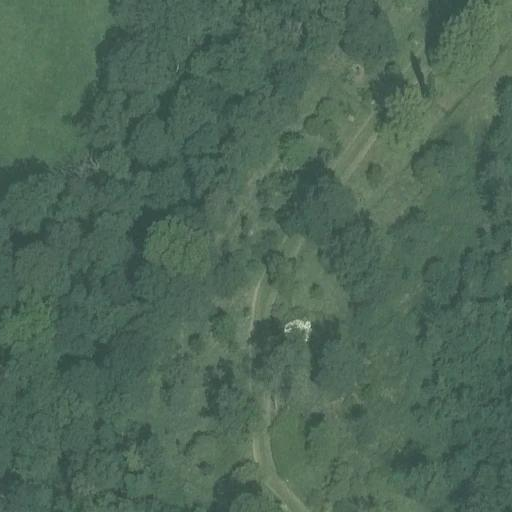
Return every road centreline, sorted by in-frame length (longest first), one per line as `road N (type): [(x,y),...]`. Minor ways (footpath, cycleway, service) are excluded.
road 1 (track): [(300,511),(279,488),(259,436),(227,400),(256,377),(277,253),(476,0)]
road 2 (track): [(227,400),(149,424),(60,385)]
